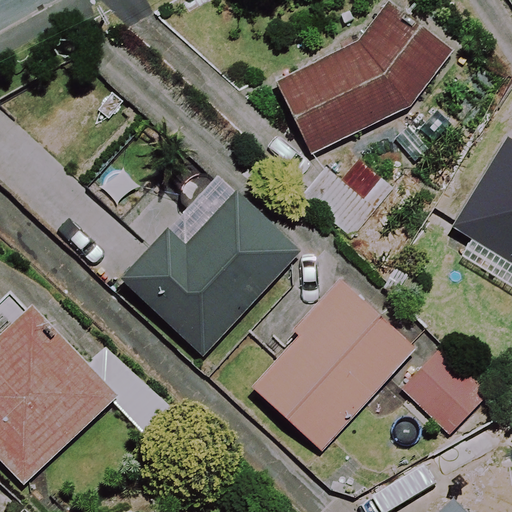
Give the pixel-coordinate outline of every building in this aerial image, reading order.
[(454,57),(391,5),(368,40),(271,84),(304,158),(410,111),(454,57)] [(511,147),(505,143),(452,224),(472,237),(458,259),(511,293),(511,147)] [(353,241),(395,193),(360,162),(341,185),(322,169),(300,195),(353,241)] [(297,256),(234,197),(185,250),(169,235),(123,284),(202,357),(297,256)] [(447,434),(485,392),(426,339),(415,351),(339,280),(289,334),(297,341),(252,389),(321,452),(388,379),(447,434)] [(0,462),(23,487),(108,407),(145,446),(175,418),(107,346),(81,370),(28,315),(13,329),(0,314),(0,462)] [(508,447),(493,428),(450,462),(465,481),(508,447)] [(459,511),(451,503),(441,511),(459,511)]
